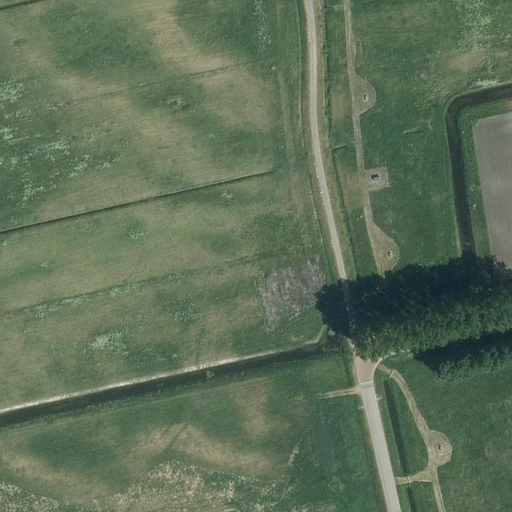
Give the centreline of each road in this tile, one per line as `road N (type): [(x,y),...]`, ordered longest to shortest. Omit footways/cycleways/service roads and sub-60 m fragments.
road 1 (track): [(359,354),(314,129),(308,0)]
road 2 (unclassified): [(394,511),(359,354),(511,322)]
